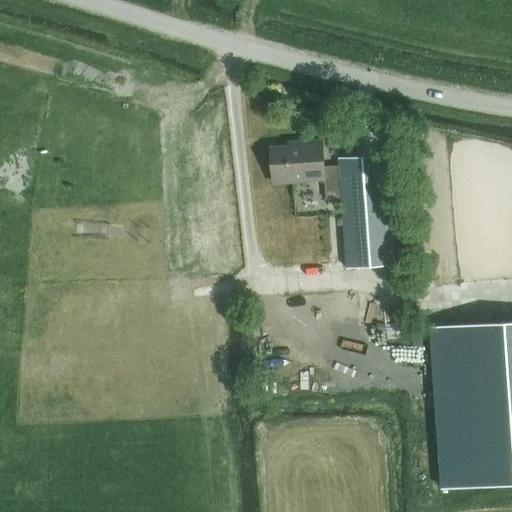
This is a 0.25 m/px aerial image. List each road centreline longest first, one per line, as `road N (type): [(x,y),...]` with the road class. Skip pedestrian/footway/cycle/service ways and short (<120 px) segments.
road 1 (unclassified): [(511,106),(382,83),(77,0)]
road 2 (unknown): [(234,44),(265,261),(288,279),(328,276),(340,218)]
